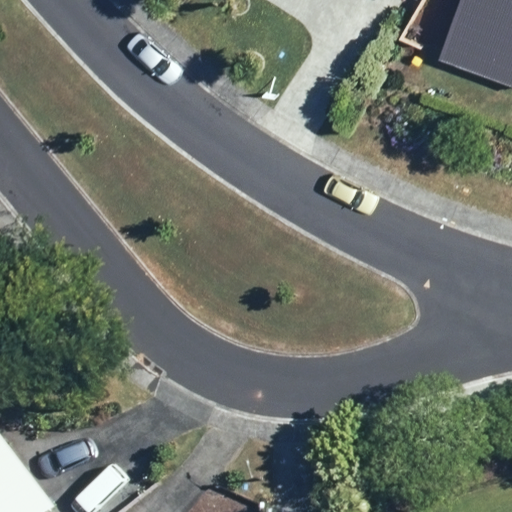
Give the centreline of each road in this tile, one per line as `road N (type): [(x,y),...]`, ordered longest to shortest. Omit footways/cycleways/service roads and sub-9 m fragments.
road 1 (residential): [(511,328),(322,388),(235,378),(156,323),(0,145)]
road 2 (residential): [(69,0),(161,101),(429,257)]
